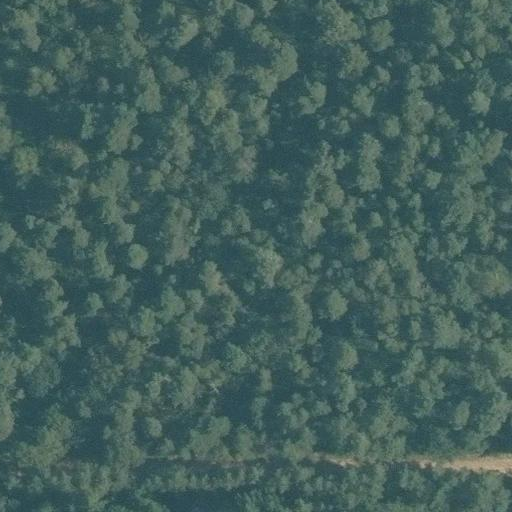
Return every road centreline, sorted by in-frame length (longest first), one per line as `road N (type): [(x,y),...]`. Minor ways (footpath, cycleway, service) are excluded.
road 1 (track): [(431,0),(0,447)]
road 2 (track): [(0,472),(511,472)]
